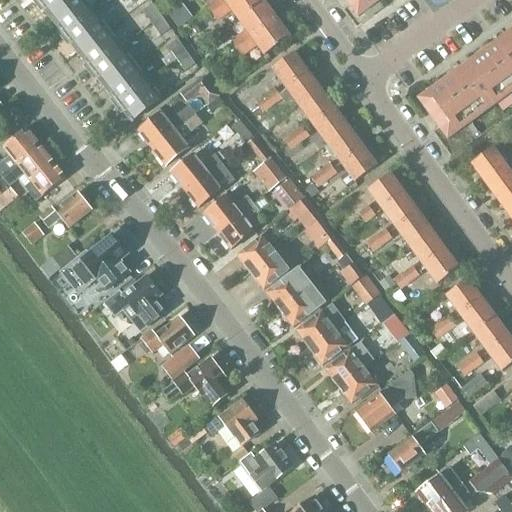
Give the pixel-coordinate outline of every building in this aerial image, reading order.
[(39,3),(51,20),(76,0),(41,0),(36,4),(37,5),(39,3)] [(62,37),(62,38),(94,13),(83,0),(76,0),(51,20),(64,36),(62,37)] [(232,11),(239,20),(264,3),(261,0),(230,0),(212,13),(201,21),(206,29),(232,11)] [(215,0),(207,6),(212,13),(230,0),(215,0)] [(385,0),(344,0),(359,20),(385,0)] [(232,41),(237,49),(277,21),(264,3),(239,20),(247,31),(232,41)] [(143,11),(151,24),(162,17),(153,4),(152,4),(154,7),(145,13),(143,11)] [(65,37),(78,54),(107,30),(94,13),(62,38),(63,39),(65,37)] [(162,17),(151,24),(160,36),(161,36),(159,34),(168,27),(170,29),(162,17)] [(277,21),(237,49),(243,56),(257,45),(265,56),(289,38),(277,21)] [(88,71),(89,72),(121,48),(107,30),(78,54),(90,70),(88,71)] [(511,31),(418,100),(447,141),(511,93),(511,31)] [(167,47),(176,59),(186,52),(178,39),(177,40),(179,42),(169,48),(168,46),(167,47)] [(92,72),(104,88),(134,65),(121,48),(89,72),(90,73),(92,72)] [(186,52),(176,59),(185,72),(185,71),(184,69),(193,63),(195,65),(186,52)] [(272,69),(286,88),(307,73),(293,54),(272,69)] [(115,105),(116,106),(147,82),(134,65),(104,88),(117,104),(115,105)] [(293,98),(300,107),(321,92),(307,73),(286,88),(278,94),(275,89),(265,96),(273,107),(283,100),(286,104),(293,98)] [(204,76),(180,95),(187,103),(199,94),(208,105),(219,96),(204,76)] [(147,82),(116,106),(116,107),(118,106),(131,122),(161,99),(147,82)] [(300,107),(314,126),(335,111),(321,92),(300,107)] [(255,103),(263,114),(273,107),(265,96),(255,103)] [(138,131),(152,149),(196,115),(189,106),(168,122),(161,113),(138,131)] [(314,126),(328,145),(349,129),(335,111),(314,126)] [(196,115),(152,149),(166,167),(189,149),(182,140),(203,124),(196,115)] [(231,127),(244,144),(252,138),(239,121),(231,127)] [(301,126),(292,133),(301,144),(309,137),(301,126)] [(0,163),(0,176),(2,178),(40,147),(26,129),(3,148),(9,156),(0,163)] [(328,145),(342,164),(363,148),(349,129),(328,145)] [(301,144),(292,133),(284,140),(292,150),(301,144)] [(254,138),(247,145),(263,165),(270,159),(254,138)] [(2,178),(0,179),(0,212),(18,198),(10,187),(25,175),(31,183),(25,188),(36,202),(65,178),(40,147),(2,178)] [(363,148),(342,164),(355,183),(377,167),(363,148)] [(485,183),(506,168),(511,163),(511,151),(501,160),(493,149),(471,164),(485,183)] [(171,173),(185,191),(220,163),(214,156),(202,166),(194,155),(171,173)] [(263,165),(253,172),(269,192),(287,179),(271,159),(270,159),(263,165)] [(220,163),(185,191),(199,208),(221,191),(213,180),(226,171),(220,163)] [(330,164),(321,171),(328,181),(337,174),(330,164)] [(485,183),(499,202),(511,192),(511,175),(506,168),(485,183)] [(328,181),(321,171),(311,178),(318,187),(328,181)] [(368,190),(382,209),(404,194),(390,175),(368,190)] [(289,180),(271,194),(287,213),(304,199),(289,180)] [(511,219),(511,192),(499,202),(511,219)] [(40,219),(49,230),(62,220),(69,229),(92,211),(77,193),(55,211),(53,208),(40,219)] [(382,209),(396,228),(417,213),(404,194),(382,209)] [(204,215),(217,233),(253,205),(247,198),(235,207),(226,197),(204,215)] [(304,199),(286,214),(302,234),(304,232),(320,219),(304,199)] [(253,205),(217,233),(231,250),(254,233),(246,222),(258,213),(253,206),(253,205)] [(368,206),(359,213),(365,223),(375,216),(368,206)] [(396,228),(410,247),(431,232),(417,213),(396,228)] [(304,232),(318,250),(335,237),(320,219),(304,232)] [(24,236),(31,245),(43,235),(36,226),(24,236)] [(384,229),(375,236),(382,246),(391,240),(384,229)] [(410,247),(424,266),(445,251),(431,232),(410,247)] [(128,255),(112,235),(88,254),(86,251),(71,263),(89,286),(96,280),(106,292),(129,273),(120,261),(128,255)] [(250,271),(251,273),(275,254),(262,236),(238,255),(244,264),(243,266),(247,270),(250,271)] [(382,246),(375,236),(366,243),(373,253),(382,246)] [(335,238),(326,244),(338,261),(347,254),(335,238)] [(51,259),(60,270),(76,257),(67,246),(51,259)] [(445,251),(424,266),(438,285),(459,270),(445,251)] [(275,254),(251,273),(253,275),(252,277),(256,282),(259,282),(265,290),(289,271),(275,254)] [(341,274),(350,286),(363,276),(354,264),(341,274)] [(411,265),(402,272),(411,284),(420,276),(411,265)] [(279,309),(281,311),(313,285),(300,268),(267,293),(273,301),(273,304),(277,308),(279,309)] [(411,284),(402,272),(393,279),(402,291),(411,284)] [(119,291),(104,304),(115,318),(130,305),(148,328),(165,314),(155,301),(161,296),(146,277),(123,296),(119,291)] [(351,288),(363,306),(380,294),(368,277),(351,288)] [(446,296),(460,315),(481,300),(467,281),(446,296)] [(313,285),(281,311),(282,313),(282,315),(285,320),(288,320),(294,328),(327,303),(313,285)] [(380,297),(368,306),(382,325),(382,324),(393,316),(394,315),(380,297)] [(460,315),(474,334),(495,319),(481,300),(460,315)] [(309,347),(310,349),(345,323),(331,305),(297,331),(303,339),(302,342),(306,347),(309,347)] [(382,324),(397,344),(409,335),(393,316),(382,324)] [(447,316),(439,323),(447,333),(456,326),(447,316)] [(142,340),(152,354),(162,346),(170,356),(194,337),(179,318),(155,336),(152,332),(142,340)] [(474,334),(488,353),(509,338),(495,319),(474,334)] [(345,323),(310,349),(312,351),(311,353),(314,358),(317,358),(323,366),(358,340),(345,323)] [(447,333),(439,323),(430,330),(438,340),(447,333)] [(511,341),(509,338),(488,353),(502,372),(511,364),(511,341)] [(339,387),(364,368),(374,361),(360,343),(326,369),(332,378),(331,380),(335,385),(337,385),(339,387)] [(162,367),(171,380),(199,359),(189,346),(162,367)] [(475,353),(466,360),(475,371),(484,364),(475,353)] [(201,397),(203,395),(212,408),(230,394),(220,382),(225,378),(211,359),(187,377),(185,374),(161,392),(170,403),(193,385),(201,397)] [(475,371),(466,360),(457,367),(465,378),(475,371)] [(364,368),(339,387),(340,389),(340,392),(344,396),(346,396),(352,405),(377,386),(364,368)] [(355,412),(371,433),(395,415),(391,410),(403,400),(416,399),(413,376),(410,371),(355,412)] [(462,390),(469,399),(488,385),(481,375),(462,390)] [(192,445),(207,434),(210,438),(225,427),(233,438),(234,438),(241,447),(260,433),(253,424),(257,420),(242,400),(219,417),(217,414),(186,437),(192,445)] [(402,475),(426,457),(419,447),(453,422),(467,412),(459,402),(446,412),(388,455),(402,475)] [(462,446),(470,456),(478,449),(490,465),(498,459),(478,434),(462,446)] [(239,463),(261,493),(294,469),(275,444),(255,459),(251,454),(239,463)] [(469,483),(477,493),(492,495),(511,479),(511,478),(498,460),(469,483)] [(424,503),(430,511),(463,487),(449,469),(416,493),(419,497),(418,499),(421,503),(424,503)] [(463,487),(430,511),(468,511),(469,511),(460,500),(469,494),(463,487)] [(294,511),(325,511),(314,497),(294,511)]
